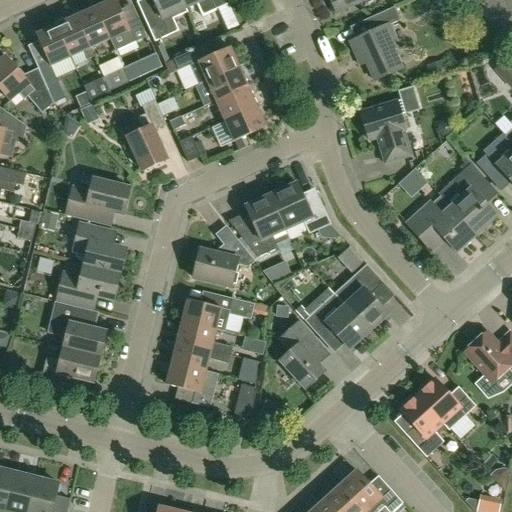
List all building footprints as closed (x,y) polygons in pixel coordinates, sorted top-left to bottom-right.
[(114,0),(96,9),(110,41),(115,52),(146,38),(138,21),(128,25),(116,0),(114,0)] [(187,13),(186,9),(181,0),(153,0),(158,11),(144,18),(155,43),(179,32),(173,19),(187,13)] [(181,0),(186,9),(197,5),(202,17),(230,5),(227,0),(181,0)] [(365,6),(377,0),(329,0),(336,13),(363,1),(365,6)] [(389,26),(400,21),(394,8),(370,19),(375,31),(350,43),(358,61),(363,58),(374,82),(402,69),(393,50),(399,47),(389,26)] [(110,41),(96,9),(76,18),(90,50),(110,41)] [(94,58),(90,50),(76,18),(56,27),(71,58),(83,53),(87,61),(94,58)] [(51,67),(71,58),(56,27),(36,36),(48,62),(37,67),(39,70),(48,92),(54,105),(65,100),(51,67)] [(239,68),(230,48),(204,60),(199,49),(166,64),(170,75),(179,72),(190,67),(199,86),(207,83),(239,68)] [(48,92),(39,70),(22,77),(6,57),(0,61),(0,90),(10,103),(19,94),(24,100),(27,97),(42,115),(54,105),(48,92)] [(248,88),(239,68),(207,83),(216,103),(248,88)] [(123,69),(103,78),(111,96),(112,96),(110,92),(130,83),(123,69)] [(475,77),(467,80),(475,103),(484,100),(475,77)] [(111,96),(103,78),(84,88),(93,104),(112,96),(111,96)] [(257,108),(248,88),(216,103),(225,123),(257,108)] [(160,104),(157,106),(162,118),(179,110),(173,98),(169,100),(160,104)] [(162,118),(157,106),(155,102),(142,108),(146,115),(138,119),(143,130),(127,138),(143,172),(167,161),(154,132),(166,126),(162,118)] [(380,150),(385,165),(411,157),(404,132),(405,131),(397,102),(361,113),(369,142),(378,139),(382,149),(380,150)] [(266,128),(257,108),(225,123),(234,143),(266,128)] [(22,145),(27,128),(4,112),(0,117),(0,152),(2,144),(9,146),(10,142),(22,145)] [(186,127),(181,117),(169,123),(173,132),(186,127)] [(192,137),(179,143),(188,164),(201,158),(192,137)] [(511,152),(497,166),(486,155),(476,165),(495,186),(505,176),(511,183),(511,152)] [(496,217),(478,196),(490,186),(471,165),(448,185),(454,192),(444,201),(450,208),(476,236),(496,217)] [(25,175),(0,168),(0,193),(1,190),(12,192),(14,185),(22,187),(25,175)] [(426,176),(414,177),(416,196),(428,195),(426,176)] [(73,188),(66,216),(112,227),(115,213),(124,215),(130,190),(93,181),(90,193),(73,188)] [(331,225),(319,200),(307,206),(297,184),(269,196),(285,231),(303,223),(309,235),(331,225)] [(285,231),(269,196),(245,207),(252,223),(250,232),(239,236),(257,259),(278,249),(272,237),(285,231)] [(476,236),(450,208),(442,216),(435,208),(432,210),(428,205),(406,225),(431,252),(444,240),(456,253),(476,236)] [(19,231),(34,235),(36,226),(41,227),(44,214),(34,212),(31,225),(21,222),(19,231)] [(126,251),(114,247),(117,234),(79,224),(72,252),(86,255),(83,267),(120,276),(126,251)] [(32,243),(34,235),(19,231),(17,239),(32,243)] [(238,241),(219,256),(200,251),(193,279),(232,288),(237,266),(247,269),(255,263),(238,241)] [(370,296),(383,284),(367,266),(334,295),(368,333),(388,316),(370,296)] [(114,301),(120,276),(83,267),(80,278),(63,274),(56,301),(95,311),(98,297),(114,301)] [(368,333),(334,295),(304,322),(321,340),(331,330),(349,350),(368,333)] [(216,331),(224,333),(228,315),(251,321),(253,314),(268,317),(270,310),(255,306),(255,305),(232,299),(231,299),(217,296),(214,307),(187,301),(182,323),(216,331)] [(83,310),(56,303),(48,334),(66,338),(63,349),(100,358),(106,333),(79,326),(83,310)] [(213,343),(216,331),(182,323),(177,343),(231,357),(233,348),(213,343)] [(319,366),(330,356),(299,323),(280,340),(291,352),(280,362),(305,390),(325,372),(319,366)] [(511,336),(509,333),(497,344),(487,333),(465,353),(492,383),(511,364),(511,336)] [(229,365),(231,357),(177,343),(172,364),(206,373),(209,360),(229,365)] [(94,384),(100,358),(63,349),(60,361),(46,358),(39,387),(63,392),(67,377),(94,384)] [(211,407),(219,376),(206,373),(172,364),(166,386),(194,393),(191,404),(209,409),(211,407)] [(422,393),(418,396),(450,431),(476,407),(459,388),(450,396),(436,380),(432,383),(430,380),(419,390),(422,393)] [(255,389),(241,386),(235,415),(252,419),(255,389)] [(449,431),(450,431),(418,396),(415,399),(412,397),(402,406),(404,409),(401,412),(415,428),(406,436),(427,458),(444,442),(435,432),(443,424),(449,431)] [(196,420),(210,424),(213,414),(199,410),(196,420)] [(0,511),(6,511),(15,475),(0,470),(0,511)] [(387,486),(378,494),(358,472),(341,487),(363,511),(380,511),(387,506),(393,511),(394,511),(403,504),(387,486)] [(28,511),(37,480),(15,475),(6,511),(28,511)] [(51,511),(58,485),(37,480),(28,511),(51,511)] [(363,511),(341,487),(325,502),(334,511),(363,511)] [(334,511),(325,502),(313,511),(334,511)]
